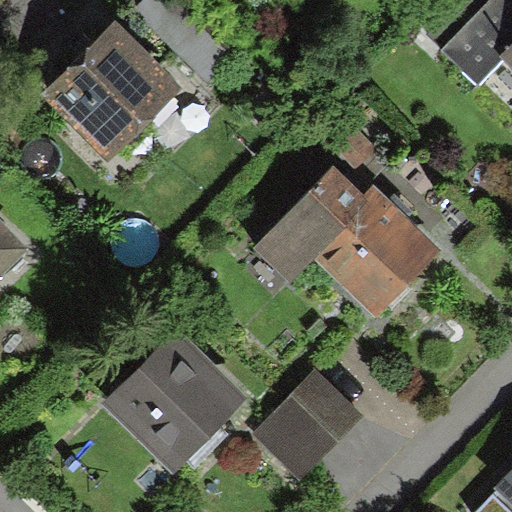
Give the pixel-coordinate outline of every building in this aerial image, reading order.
[(180,113),(110,33),(36,98),(105,177),(180,113)] [(511,57),(494,76),(511,92),(511,57)] [(283,305),(309,277),(367,331),(431,264),(336,176),(247,272),(283,305)] [(0,278),(19,262),(0,239),(0,278)] [(247,396),(179,333),(107,409),(176,473),(247,396)] [(356,421),(308,376),(248,440),(296,485),(335,444),(356,421)] [(511,461),(498,476),(511,488),(511,461)]
